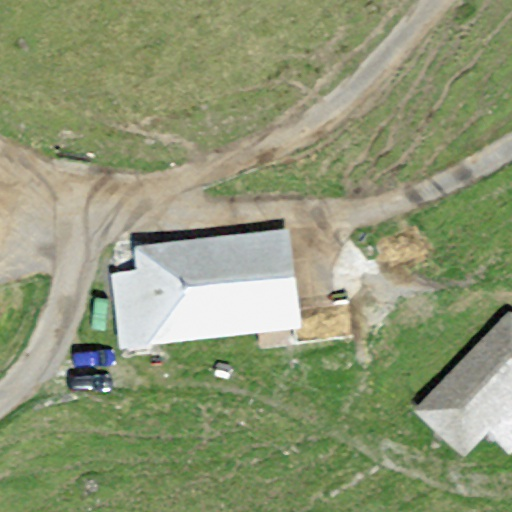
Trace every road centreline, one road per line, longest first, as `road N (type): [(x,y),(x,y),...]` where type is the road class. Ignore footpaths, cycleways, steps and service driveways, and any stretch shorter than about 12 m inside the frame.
road 1 (track): [(438,0),(393,54),(295,135),(117,201),(88,226)]
road 2 (track): [(117,201),(245,217),(352,215),(435,191),(511,148)]
